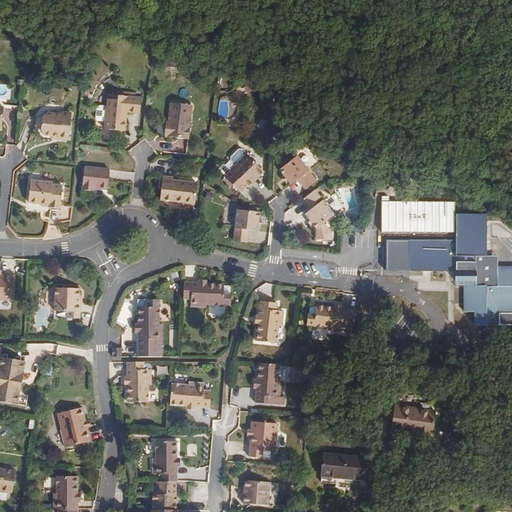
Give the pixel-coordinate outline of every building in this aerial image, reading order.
[(126,132),(128,112),(141,113),(143,99),(111,95),(111,101),(110,100),(109,109),(107,109),(106,120),(108,120),(106,130),(126,132)] [(189,129),(192,106),(172,104),(170,124),(169,128),(167,128),(166,137),(190,140),(191,129),(189,129)] [(67,141),(70,113),(61,112),(58,114),(46,113),(41,117),(40,130),(44,136),(51,137),(58,137),(58,139),(67,141)] [(239,165),(248,156),(244,152),(242,152),(235,159),(235,161),(239,165)] [(266,175),(248,156),(239,165),(232,172),(250,190),(266,175)] [(319,184),(300,159),(281,173),(285,178),(289,184),(293,188),(300,183),(308,193),(319,184)] [(106,189),(108,169),(84,167),(81,189),(93,190),(93,188),(106,189)] [(196,203),(198,183),(174,181),(174,178),(164,177),(162,200),(173,201),(173,200),(183,202),(185,205),(193,206),(196,203)] [(62,210),(65,187),(55,185),(55,183),(33,181),(30,203),(44,205),(53,206),(52,208),(62,210)] [(212,202),(216,194),(209,191),(206,199),(212,202)] [(336,219),(317,193),(306,202),(313,212),(307,217),(310,222),(314,227),(318,233),(336,219)] [(457,204),(384,204),(383,234),(457,233),(457,214),(457,204)] [(261,222),(261,215),(239,212),(235,244),(249,245),(250,233),(259,234),(260,228),(261,222)] [(488,256),(488,215),(457,214),(457,233),(457,240),(388,240),(387,270),(457,272),(456,282),(465,282),(465,287),(465,312),(476,312),(476,326),(498,326),(498,313),(511,312),(511,267),(498,267),(488,256)] [(498,267),(499,256),(488,256),(498,267)] [(0,301),(13,302),(14,276),(0,275),(0,301)] [(226,297),(226,287),(209,286),(209,288),(201,288),(201,286),(185,285),(184,302),(192,303),(192,310),(208,311),(208,307),(233,309),(233,297),(226,297)] [(82,305),(82,298),(80,298),(80,289),(55,288),(54,312),(68,313),(68,319),(81,320),(82,305)] [(162,325),(162,301),(151,301),(151,308),(141,308),(141,325),(142,325),(142,333),(141,333),(141,358),(162,358),(162,341),(165,341),(165,325),(162,325)] [(283,331),(285,314),(278,313),(279,306),(262,304),(260,320),(261,320),(261,328),(259,328),(258,345),(278,347),(280,331),(283,331)] [(355,341),(359,312),(343,310),(343,312),(335,311),(335,310),(317,308),(317,318),(309,317),(308,328),(332,330),(332,334),(348,335),(348,340),(355,341)] [(0,373),(19,376),(21,362),(0,358),(0,373)] [(150,386),(150,370),(144,370),(144,361),(127,361),(127,376),(127,384),(127,402),(148,402),(148,386),(150,386)] [(284,385),(285,370),(264,369),(263,383),(265,383),(264,391),(262,391),(261,406),(278,407),(279,400),(286,400),(287,385),(284,385)] [(17,388),(18,380),(22,380),(22,376),(19,376),(0,373),(0,403),(14,406),(15,396),(19,396),(20,389),(17,388)] [(192,386),(193,382),(188,385),(172,385),(171,405),(188,406),(188,404),(192,404),(192,386)] [(209,410),(210,394),(203,394),(204,387),(192,386),(192,404),(191,408),(195,408),(195,409),(209,410)] [(191,408),(192,404),(188,404),(188,406),(194,414),(198,414),(191,408)] [(431,437),(435,411),(394,404),(390,430),(431,437)] [(201,417),(195,409),(195,408),(191,408),(198,414),(197,417),(201,417)] [(90,429),(88,421),(85,421),(82,409),(56,414),(57,419),(64,449),(90,443),(88,430),(90,429)] [(283,428),(256,427),(256,435),(255,442),(255,463),(269,464),(269,457),(283,457),(283,428)] [(177,463),(177,455),(179,455),(179,440),(162,440),(162,447),(155,448),(155,464),(157,464),(157,478),(179,478),(179,463),(177,463)] [(362,482),(365,457),(322,452),(319,477),(362,482)] [(0,490),(13,492),(16,471),(0,468),(0,490)] [(75,503),(75,493),(77,493),(77,478),(56,478),(56,494),(53,494),(53,510),(77,510),(77,503),(75,503)] [(173,509),(173,480),(154,481),(154,493),(150,493),(150,509),(173,509)] [(269,505),(270,482),(244,481),(243,504),(269,505)]
